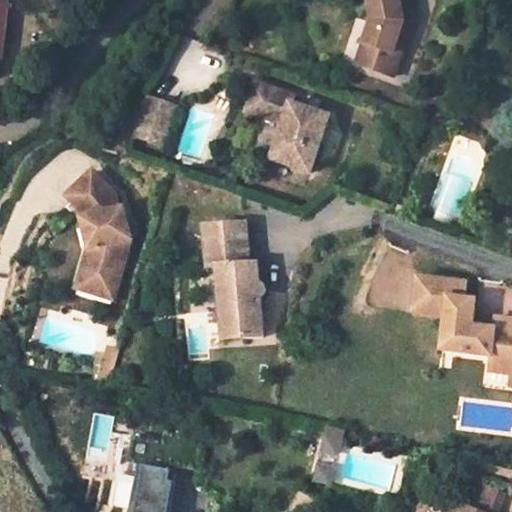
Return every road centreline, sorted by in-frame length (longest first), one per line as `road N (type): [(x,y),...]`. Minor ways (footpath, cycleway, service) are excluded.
road 1 (residential): [(300,237),(372,224),(511,280)]
road 2 (residential): [(134,0),(28,123),(0,134)]
road 3 (residential): [(0,401),(65,511)]
